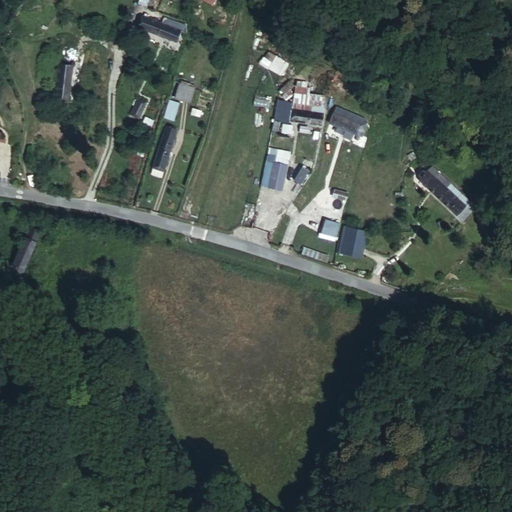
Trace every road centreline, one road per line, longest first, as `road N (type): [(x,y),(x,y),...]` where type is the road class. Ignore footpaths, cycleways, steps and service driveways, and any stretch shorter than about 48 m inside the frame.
road 1 (unclassified): [(0,189),(204,237),(511,344)]
road 2 (unclassified): [(0,297),(173,511)]
